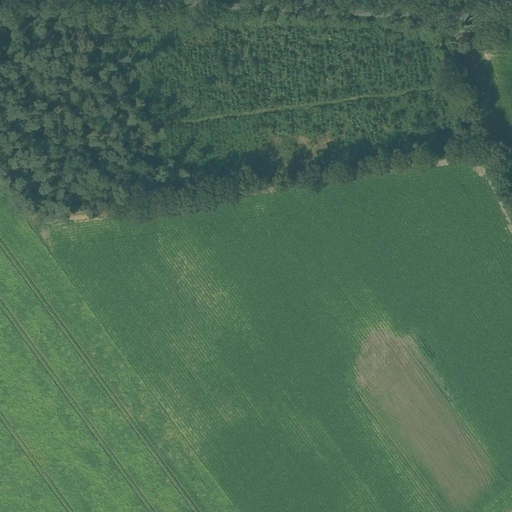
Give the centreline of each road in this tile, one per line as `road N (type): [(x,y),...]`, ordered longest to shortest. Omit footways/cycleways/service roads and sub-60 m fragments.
road 1 (track): [(456,64),(414,90),(91,131),(0,23)]
road 2 (unclassified): [(511,19),(98,0)]
road 3 (track): [(511,171),(430,14)]
